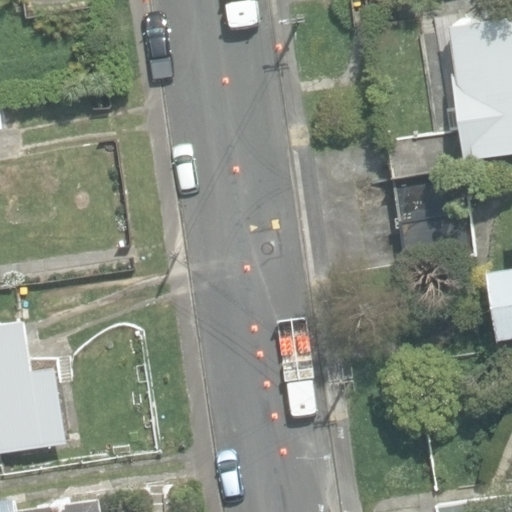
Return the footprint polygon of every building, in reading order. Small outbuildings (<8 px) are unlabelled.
[(511,17),(451,27),(459,83),(455,83),(468,164),(478,162),(478,158),(511,152),(511,17)] [(22,125),(0,128),(0,164),(28,160),(22,125)] [(391,181),(467,167),(460,125),(385,136),(391,179),(391,181)] [(473,211),(467,167),(391,181),(398,222),(473,211)] [(480,254),(473,211),(398,222),(405,266),(480,254)] [(511,264),(490,267),(500,336),(511,334),(511,264)] [(0,451),(72,441),(61,363),(37,366),(34,344),(23,346),(20,322),(0,325),(0,451)] [(0,496),(0,511),(104,511),(102,495),(17,508),(14,494),(0,496)] [(511,511),(511,495),(437,503),(438,511),(511,511)]
